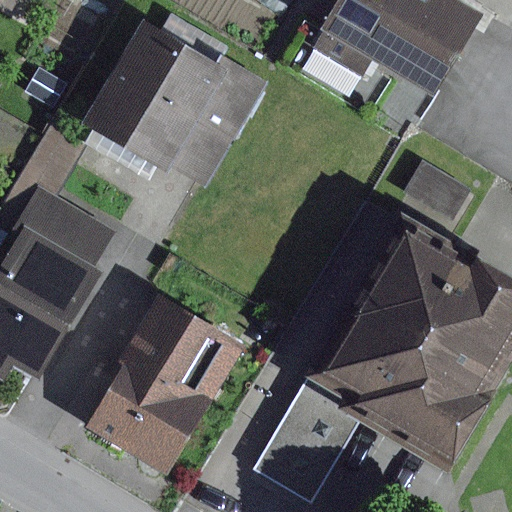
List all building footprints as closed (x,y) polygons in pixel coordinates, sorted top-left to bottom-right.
[(334,0),(305,51),(359,82),(369,64),(429,98),(477,14),(452,0),(334,0)] [(214,66),(134,20),(73,125),(160,176),(166,167),(202,188),(262,84),(219,59),(214,66)] [(86,145),(50,124),(11,192),(31,203),(37,193),(53,202),(86,145)] [(395,196),(450,229),(471,193),(416,160),(395,196)] [(53,202),(37,193),(31,203),(0,258),(0,382),(1,383),(9,369),(34,383),(96,272),(89,269),(109,233),(53,202)] [(511,352),(511,281),(393,212),(295,378),(302,382),(334,400),(328,410),(355,426),(440,475),(511,352)] [(239,349),(151,298),(116,358),(118,359),(77,431),(162,480),(207,403),(208,403),(239,349)] [(334,400),(302,382),(250,471),(308,505),(355,426),(328,410),(334,400)]
